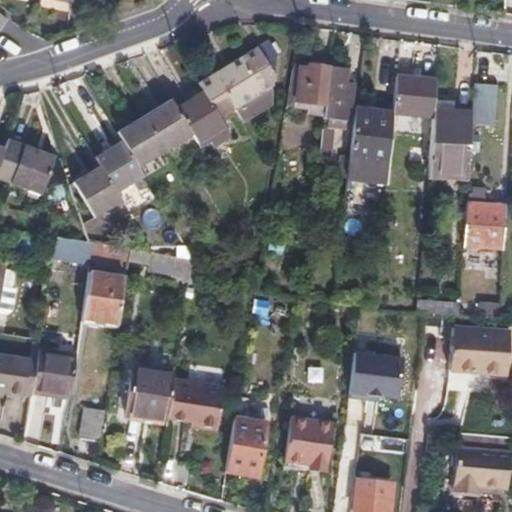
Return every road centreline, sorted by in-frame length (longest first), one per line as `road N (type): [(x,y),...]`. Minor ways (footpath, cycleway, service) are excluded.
road 1 (residential): [(303,0),(511,34)]
road 2 (residential): [(185,0),(30,72),(0,74)]
road 3 (residential): [(0,456),(172,509)]
road 4 (unknown): [(399,511),(425,345)]
